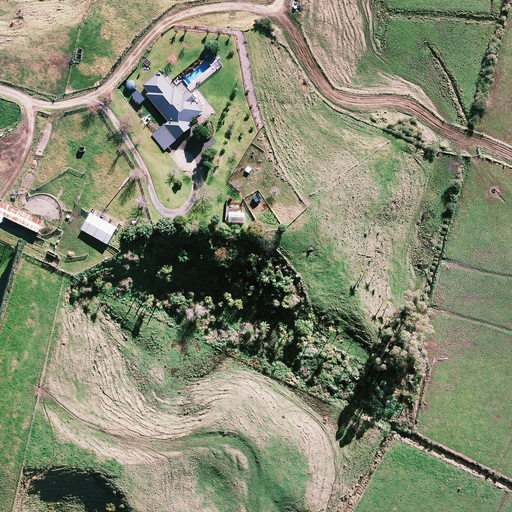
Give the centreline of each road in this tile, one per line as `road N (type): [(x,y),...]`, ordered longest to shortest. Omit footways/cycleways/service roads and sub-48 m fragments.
road 1 (track): [(287,28),(182,7),(118,80),(50,105),(0,91)]
road 2 (track): [(511,177),(422,131),(301,86),(287,28)]
